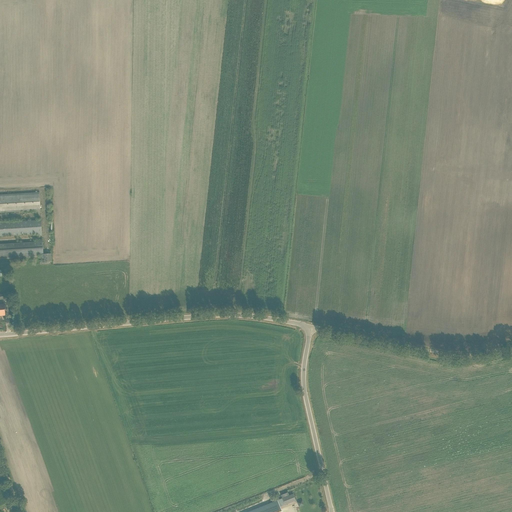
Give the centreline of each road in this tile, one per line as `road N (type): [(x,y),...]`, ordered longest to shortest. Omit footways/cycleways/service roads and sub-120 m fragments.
road 1 (unclassified): [(0,334),(224,314),(309,327)]
road 2 (unclassified): [(328,511),(303,392),(309,327)]
road 3 (unclassified): [(453,355),(309,327)]
